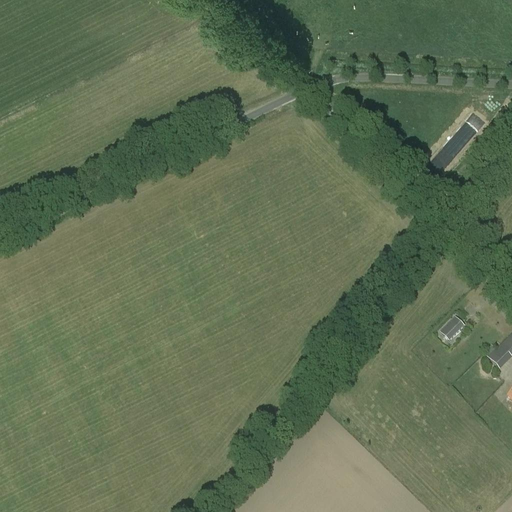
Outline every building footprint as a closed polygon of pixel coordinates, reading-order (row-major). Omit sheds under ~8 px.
[(461,127),(469,134),(480,122),(472,116),(461,127)] [(441,173),(453,159),(441,148),(429,162),(441,173)] [(429,163),(424,169),(435,179),(440,173),(429,163)] [(449,343),(464,329),(454,319),(439,333),(449,343)] [(511,335),(500,347),(488,359),(499,371),(511,359),(511,335)]
